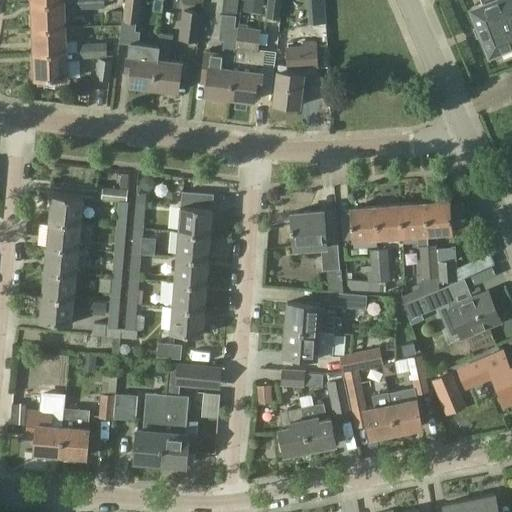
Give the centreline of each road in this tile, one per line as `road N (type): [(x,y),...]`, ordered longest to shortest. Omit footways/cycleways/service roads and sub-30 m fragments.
road 1 (residential): [(227,506),(253,149)]
road 2 (residential): [(511,449),(227,506)]
road 3 (residential): [(18,118),(253,149)]
road 4 (residential): [(227,506),(0,485)]
road 5 (residential): [(253,149),(332,153),(467,138)]
road 6 (residential): [(0,296),(18,118)]
road 7 (tertiary): [(467,138),(408,0)]
